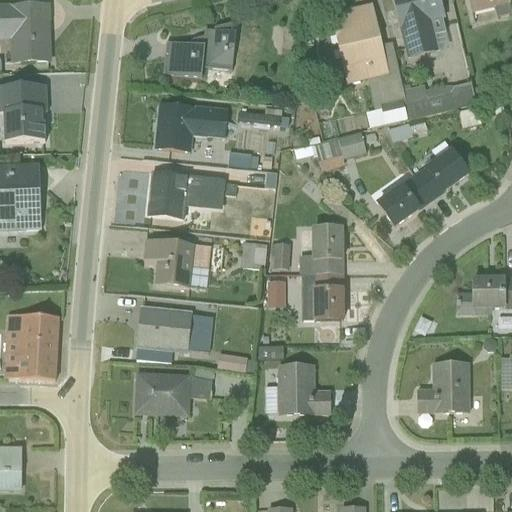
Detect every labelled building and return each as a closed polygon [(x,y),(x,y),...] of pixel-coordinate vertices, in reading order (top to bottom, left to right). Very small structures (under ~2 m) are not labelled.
[(394,0),(412,68),(455,57),(440,0),(394,0)] [(469,0),(476,27),(511,18),(511,4),(511,0),(469,0)] [(352,92),(393,82),(377,13),(336,23),(352,92)] [(56,75),(54,16),(0,18),(0,51),(6,52),(7,77),(56,75)] [(197,59),(164,56),(161,85),(204,90),(205,78),(229,81),(235,63),(237,46),(198,42),(197,59)] [(442,90),(439,110),(458,113),(461,93),(442,90)] [(43,100),(0,99),(0,155),(36,155),(36,119),(43,119),(43,100)] [(227,124),(155,117),(150,162),(188,166),(190,147),(225,150),(227,124)] [(238,135),(257,136),(258,123),(239,122),(238,135)] [(395,143),(391,131),(375,137),(380,148),(395,143)] [(328,147),(351,147),(351,136),(339,135),(339,145),(307,144),(307,172),(328,172),(328,147)] [(214,172),(244,175),(245,158),(216,155),(214,172)] [(447,204),(476,185),(457,157),(429,177),(446,200),(447,204)] [(0,241),(39,241),(39,178),(0,177),(0,241)] [(424,216),(446,200),(429,177),(407,193),(424,216)] [(219,191),(149,184),(144,228),(183,232),(184,218),(198,220),(199,215),(216,217),(219,191)] [(398,243),(427,221),(424,216),(407,193),(378,216),(398,243)] [(346,270),(349,269),(349,239),(315,239),(315,266),(315,269),(346,270)] [(187,257),(141,253),(139,271),(155,273),(153,298),(182,301),(187,257)] [(265,257),(239,255),(237,277),(262,280),(265,257)] [(221,260),(197,257),(194,278),(219,280),(221,260)] [(315,269),(315,266),(301,266),(301,330),(316,330),(315,300),(315,269)] [(346,300),(346,270),(315,269),(315,300),(346,300)] [(254,284),(254,312),(274,312),(273,284),(254,284)] [(476,321),(511,321),(511,287),(476,287),(476,321)] [(315,333),(349,333),(349,300),(346,300),(315,300),(316,330),(315,333)] [(193,324),(139,318),(135,358),(189,363),(193,324)] [(0,391),(59,392),(59,330),(0,329),(0,357),(0,391)] [(487,367),(488,396),(506,396),(506,366),(487,367)] [(245,370),(216,367),(215,382),(243,385),(245,370)] [(420,424),(472,424),(472,374),(434,374),(434,399),(420,399),(420,424)] [(281,427),(334,426),(333,404),(318,404),(317,376),(281,376),(281,427)] [(209,386),(134,385),(134,426),(190,427),(190,410),(209,410),(209,386)] [(24,460),(0,460),(0,503),(23,504),(24,460)]
